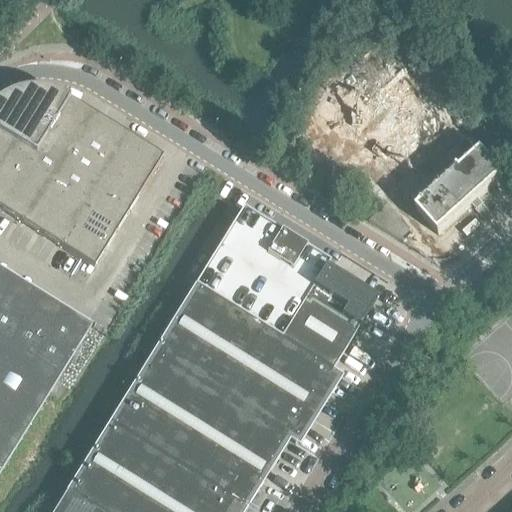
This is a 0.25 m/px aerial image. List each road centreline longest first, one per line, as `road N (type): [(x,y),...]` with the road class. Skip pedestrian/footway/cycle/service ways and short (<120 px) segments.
road 1 (unclassified): [(426,297),(95,86),(33,72),(0,75)]
road 2 (unclassified): [(298,511),(426,312),(426,297)]
